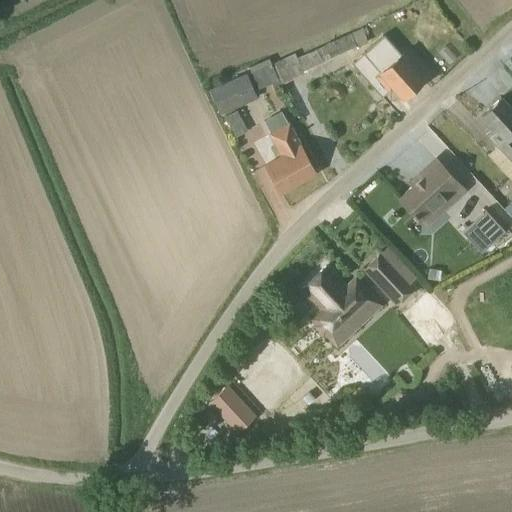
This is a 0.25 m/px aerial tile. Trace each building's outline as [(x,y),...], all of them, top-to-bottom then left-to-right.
[(432,5),(422,11),(429,20),(431,19),(438,29),(445,23),(432,5)] [(388,33),(382,18),(295,58),(293,54),(273,63),(283,83),(302,73),(301,71),(366,42),(368,40),(367,37),(372,35),(371,33),(375,32),(381,37),(388,33)] [(431,35),(424,23),(411,31),(418,43),(431,35)] [(374,41),(348,64),(365,84),(375,76),(388,90),(392,87),(401,98),(422,80),(399,53),(390,60),(374,41)] [(218,114),(255,98),(245,73),(207,89),(218,114)] [(511,111),(499,97),(479,116),(490,128),(485,133),(496,145),(486,154),(511,182),(511,198),(502,208),(511,219),(511,111)] [(245,130),(235,111),(224,117),(234,136),(245,130)] [(314,173),(279,112),(262,121),(268,132),(266,134),(273,145),(268,148),(274,157),(263,163),(280,192),(314,173)] [(463,190),(434,159),(418,173),(421,176),(398,197),(424,226),(463,190)] [(500,229),(484,211),(462,231),(479,249),(500,229)] [(415,277),(386,246),(360,270),(394,305),(414,287),(410,282),(415,277)] [(342,285),(325,265),(300,288),(318,307),(307,318),(312,324),(310,326),(321,337),(323,335),(334,347),(381,304),(354,274),(342,285)] [(254,413),(226,384),(207,401),(235,431),(254,413)] [(355,408),(341,402),(337,413),(350,419),(355,408)]
